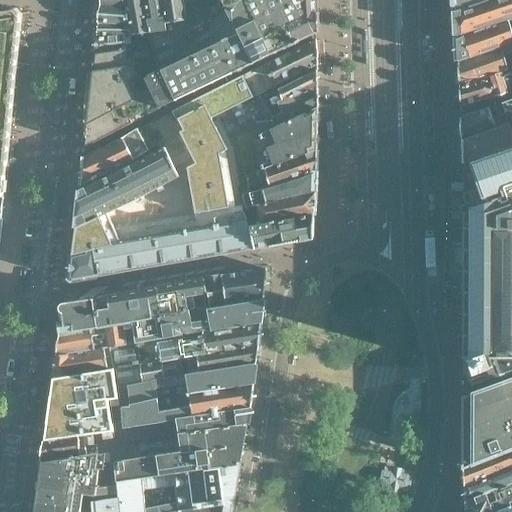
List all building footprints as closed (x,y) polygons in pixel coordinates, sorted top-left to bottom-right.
[(152,41),(150,34),(143,0),(124,0),(126,5),(128,21),(130,31),(132,45),(149,41),(152,41)] [(169,29),(168,22),(163,0),(143,0),(150,34),(169,29)] [(237,72),(315,34),(313,0),(251,0),(212,18),(212,14),(190,18),(168,22),(169,29),(150,34),(152,41),(149,41),(155,73),(146,79),(160,107),(174,100),(175,101),(175,100),(176,101),(177,100),(194,92),(195,92),(195,91),(212,83),(214,83),(213,82),(231,74),(231,75),(232,74),(232,73),(237,71),(237,72)] [(190,18),(186,0),(163,0),(168,22),(190,18)] [(212,14),(208,0),(186,0),(190,18),(212,14)] [(208,0),(212,14),(212,18),(251,0),(208,0)] [(511,0),(455,0),(456,12),(458,37),(457,37),(511,16),(511,0)] [(128,21),(126,5),(101,6),(101,9),(100,9),(100,10),(101,10),(99,21),(99,23),(128,21)] [(7,166),(14,87),(14,85),(13,85),(13,84),(12,84),(13,71),(14,71),(15,70),(16,70),(16,68),(21,19),(21,14),(20,13),(19,12),(19,11),(18,11),(18,10),(17,10),(16,9),(15,8),(0,10),(0,197),(3,197),(6,176),(3,176),(4,166),(7,166)] [(458,61),(511,41),(511,16),(457,37),(457,38),(458,61)] [(130,31),(128,21),(99,23),(97,37),(130,31)] [(132,45),(130,31),(97,37),(95,54),(132,45)] [(255,96),(317,66),(315,40),(314,40),(269,62),(263,65),(244,75),(255,96)] [(161,108),(160,107),(146,79),(155,73),(149,41),(132,45),(95,54),(94,54),(97,55),(95,71),(94,71),(93,71),(85,138),(87,138),(93,142),(93,143),(161,108)] [(511,64),(511,41),(458,61),(459,62),(460,84),(486,74),(498,70),(511,64)] [(511,64),(498,70),(506,91),(511,88),(511,64)] [(506,91),(498,70),(486,74),(494,96),(501,93),(506,91)] [(267,112),(282,104),(317,87),(317,71),(262,98),(267,112)] [(494,96),(486,74),(460,84),(455,84),(456,91),(460,91),(461,106),(494,96)] [(252,206),(249,186),(247,174),(263,169),(257,151),(267,147),(262,131),(254,135),(248,105),(246,101),(255,96),(244,75),(153,121),(152,121),(137,129),(150,154),(160,149),(166,183),(75,228),(72,256),(94,253),(98,276),(124,272),(124,271),(244,251),(255,249),(249,227),(244,208),(252,206)] [(262,131),(318,108),(317,87),(282,104),(285,114),(269,120),(267,112),(262,98),(248,105),(254,135),(262,131)] [(511,99),(503,103),(510,123),(511,129),(511,99)] [(503,103),(461,118),(462,140),(510,123),(503,103)] [(317,151),(318,108),(262,131),(267,147),(257,151),(263,169),(317,151)] [(511,129),(510,123),(462,140),(463,163),(511,146),(511,129)] [(80,191),(150,154),(137,129),(84,157),(83,157),(80,191)] [(75,228),(166,183),(160,149),(150,154),(80,191),(79,191),(75,228)] [(317,151),(263,169),(247,174),(249,186),(261,183),(262,186),(317,171),(317,151)] [(316,192),(317,176),(317,171),(262,186),(261,183),(249,186),(252,206),(316,192)] [(511,370),(511,178),(501,182),(500,179),(464,191),(464,212),(464,213),(464,223),(464,224),(463,231),(464,231),(464,247),(463,247),(463,248),(463,252),(463,253),(464,253),(464,268),(464,269),(463,269),(463,273),(464,273),(464,274),(464,289),(464,290),(463,290),(463,311),(464,311),(464,315),(463,315),(463,332),(463,334),(463,336),(463,338),(463,339),(463,374),(466,374),(469,381),(470,381),(472,384),(477,382),(511,370)] [(316,192),(252,206),(244,208),(249,227),(315,216),(316,192)] [(313,239),(315,216),(249,227),(255,249),(313,239)] [(98,276),(94,253),(72,256),(69,279),(70,279),(70,280),(71,281),(72,281),(98,276)] [(264,289),(265,281),(266,269),(253,271),(252,268),(241,270),(242,273),(222,277),(205,279),(210,308),(262,300),(267,300),(268,289),(264,289)] [(257,345),(258,339),(260,323),(165,338),(161,316),(210,308),(205,279),(157,288),(107,297),(95,299),(94,299),(65,303),(59,332),(59,333),(56,355),(53,378),(50,398),(93,391),(112,388),(126,385),(129,405),(154,401),(152,387),(184,381),(186,389),(175,391),(176,397),(192,395),(252,385),(254,371),(254,370),(255,365),(255,364),(158,380),(155,362),(257,345)] [(260,323),(261,314),(262,300),(210,308),(161,316),(165,338),(260,323)] [(255,364),(256,358),(255,358),(257,345),(155,362),(158,380),(255,364)] [(511,380),(481,392),(480,391),(469,395),(469,394),(462,397),(463,467),(511,448),(511,380)] [(119,428),(249,407),(249,406),(250,400),(252,385),(192,395),(192,408),(175,410),(176,397),(154,401),(129,405),(48,418),(45,441),(95,433),(97,447),(98,447),(117,444),(119,428)] [(129,405),(126,385),(112,388),(114,398),(95,401),(93,391),(50,398),(48,418),(129,405)] [(80,511),(82,501),(95,503),(117,499),(115,484),(239,464),(246,423),(247,423),(250,407),(249,407),(119,428),(117,444),(98,447),(97,459),(86,459),(42,461),(38,489),(34,511),(80,511)] [(97,447),(95,433),(45,441),(44,441),(42,461),(86,459),(85,449),(97,447)] [(511,448),(463,467),(464,501),(465,500),(511,484),(511,448)] [(115,484),(117,499),(118,503),(90,507),(91,511),(230,511),(231,511),(230,511),(231,505),(232,505),(237,474),(238,474),(239,465),(239,464),(115,484)] [(408,487),(410,476),(399,474),(400,470),(394,469),(393,473),(383,472),(381,483),(388,484),(388,489),(391,489),(391,492),(396,493),(397,490),(400,491),(401,486),(408,487)] [(511,511),(511,484),(465,500),(465,511),(511,511)]
